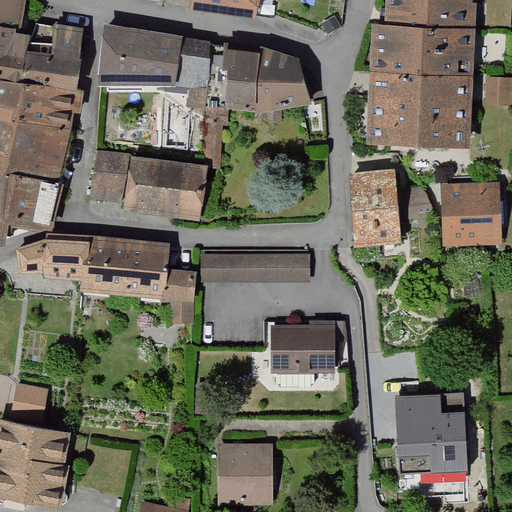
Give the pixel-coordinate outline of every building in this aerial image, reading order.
[(0,0),(0,246),(8,246),(12,231),(58,229),(89,89),(78,89),(88,30),(58,24),(51,56),(28,49),(27,33),(29,5),(18,0),(0,0)] [(186,0),(184,9),(252,23),(256,0),(186,0)] [(460,147),(464,0),(380,0),(380,24),(363,23),(360,144),(460,147)] [(216,43),(97,27),(92,88),(115,89),(169,92),(186,94),(184,112),(201,112),(201,168),(93,153),(88,203),(118,206),(116,214),(194,227),(201,176),(217,177),(220,114),(248,118),(303,109),(293,62),(256,48),(216,43)] [(488,104),(511,104),(511,77),(489,76),(488,104)] [(395,246),(388,172),(340,177),(348,250),(395,246)] [(504,185),(444,187),(447,247),(506,244),(504,185)] [(40,241),(12,251),(9,277),(75,279),(74,299),(190,303),(191,274),(163,273),(164,251),(40,241)] [(201,281),(310,281),(311,254),(201,254),(201,281)] [(330,375),(329,329),(266,329),(266,375),(330,375)] [(43,394),(13,388),(7,417),(37,424),(43,394)] [(398,473),(467,471),(464,392),(395,395),(398,473)] [(0,501),(48,511),(55,511),(71,436),(0,420),(0,501)] [(265,509),(266,445),(216,445),(215,509),(265,509)]
